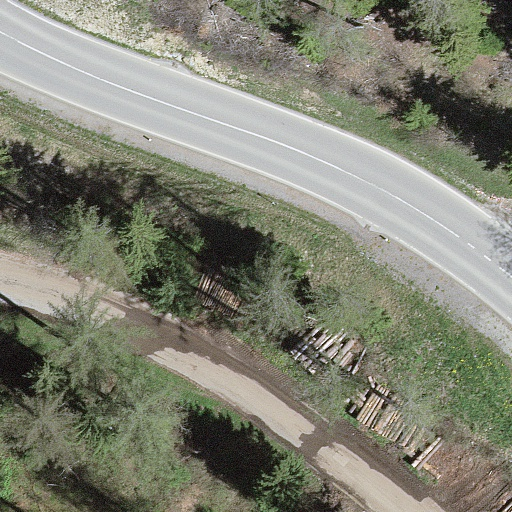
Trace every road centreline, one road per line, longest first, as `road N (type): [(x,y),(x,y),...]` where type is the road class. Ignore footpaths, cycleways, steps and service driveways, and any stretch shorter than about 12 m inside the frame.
road 1 (tertiary): [(511,276),(365,180),(0,31)]
road 2 (unclassified): [(357,511),(91,316),(0,300)]
